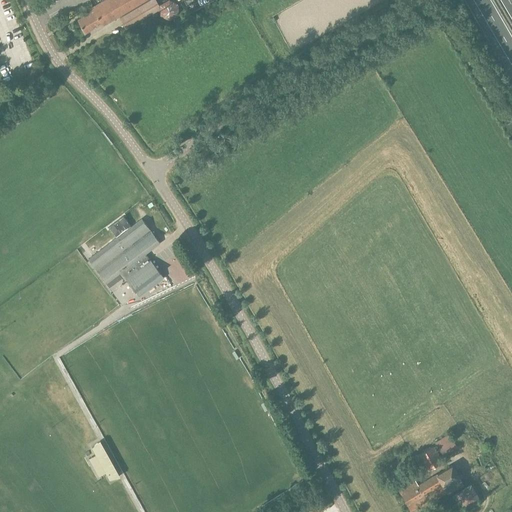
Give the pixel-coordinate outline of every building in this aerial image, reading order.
[(104,0),(93,7),(95,10),(78,19),(85,32),(102,22),(104,25),(146,0),(104,0)] [(126,28),(159,9),(153,0),(152,0),(120,19),(126,28)] [(107,245),(88,259),(106,283),(107,283),(108,284),(110,287),(123,276),(132,287),(135,292),(139,296),(163,277),(150,260),(145,254),(160,243),(142,219),(131,227),(130,225),(125,219),(123,216),(109,227),(111,231),(115,236),(116,238),(107,245)] [(450,434),(435,443),(443,456),(457,448),(450,434)] [(118,477),(99,442),(92,448),(96,455),(89,458),(99,476),(106,473),(110,480),(118,477)] [(433,446),(418,455),(427,470),(442,461),(433,446)] [(452,465),(447,468),(436,475),(438,477),(435,479),(433,477),(414,488),(410,483),(398,490),(411,511),(413,511),(447,492),(463,483),(452,465)] [(469,484),(456,492),(465,508),(479,500),(469,484)]
